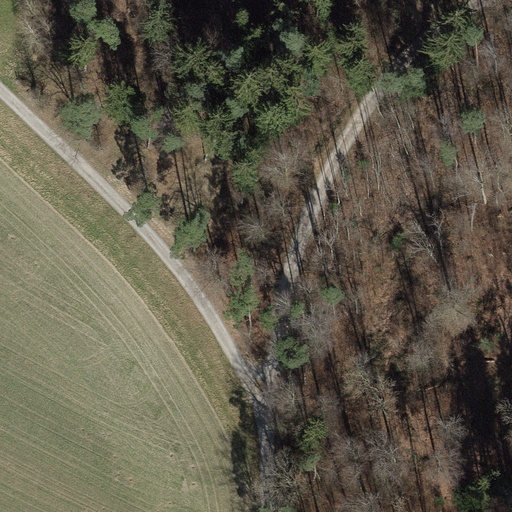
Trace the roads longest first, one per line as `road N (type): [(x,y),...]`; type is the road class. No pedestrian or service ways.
road 1 (track): [(265,407),(294,244),(320,180),(415,33),(485,0)]
road 2 (track): [(0,93),(159,246),(208,305),(265,407)]
